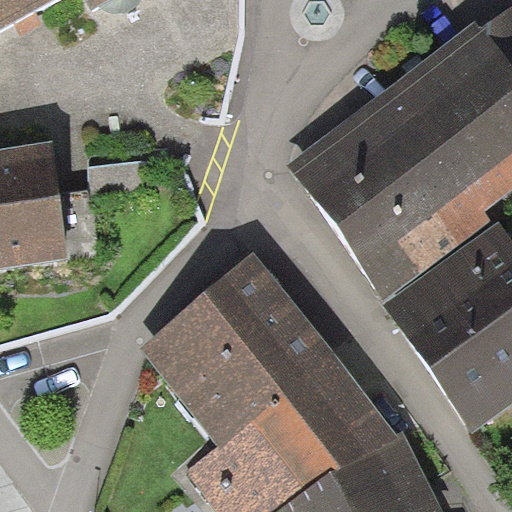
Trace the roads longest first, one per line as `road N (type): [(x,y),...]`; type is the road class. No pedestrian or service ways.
road 1 (residential): [(247,188),(480,511)]
road 2 (residential): [(131,347),(247,188)]
road 3 (residential): [(76,511),(131,347)]
road 4 (residential): [(262,72),(302,66),(371,0)]
road 5 (residential): [(0,378),(131,347)]
